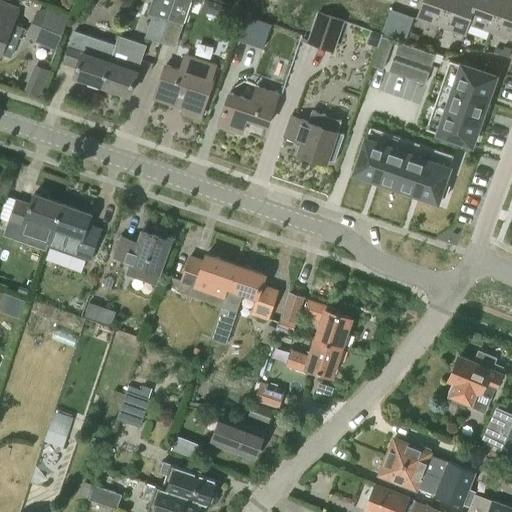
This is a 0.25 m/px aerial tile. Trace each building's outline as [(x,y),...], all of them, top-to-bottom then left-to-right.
[(0,0),(0,52),(1,53),(1,52),(11,56),(22,27),(13,24),(19,8),(0,0)] [(160,42),(173,0),(153,0),(149,13),(153,15),(146,37),(160,42)] [(173,0),(160,42),(176,47),(191,0),(173,0)] [(229,7),(211,0),(205,0),(202,10),(224,19),(229,7)] [(423,0),(418,17),(441,25),(449,0),(423,0)] [(464,33),(468,23),(475,0),(449,0),(441,25),(464,33)] [(475,0),(468,23),(491,31),(502,0),(475,0)] [(511,38),(511,0),(502,0),(491,31),(511,38)] [(55,49),(70,15),(48,6),(33,40),(55,49)] [(406,39),(413,17),(391,9),(383,30),(406,39)] [(334,51),(345,19),(318,10),(307,42),(334,51)] [(246,14),(237,39),(263,48),(272,23),(246,14)] [(101,86),(116,44),(75,30),(64,62),(77,66),(74,76),(101,86)] [(370,31),(366,43),(378,47),(382,36),(370,31)] [(417,43),(420,36),(410,32),(407,40),(417,43)] [(135,48),(137,42),(119,35),(116,44),(101,86),(129,95),(138,70),(134,69),(136,63),(140,65),(145,51),(135,48)] [(378,47),(372,65),(384,69),(394,40),(382,36),(378,47)] [(399,41),(395,53),(432,65),(436,54),(399,41)] [(434,49),(444,52),(446,44),(437,41),(434,49)] [(501,54),(509,57),(511,48),(511,47),(505,45),(501,54)] [(180,69),(166,64),(155,97),(172,103),(174,94),(187,99),(183,113),(199,119),(213,80),(211,79),(216,64),(185,54),(180,69)] [(393,59),(389,71),(426,83),(430,72),(393,59)] [(450,59),(426,128),(472,144),(496,75),(450,59)] [(35,73),(29,90),(39,94),(45,77),(35,73)] [(267,126),(278,94),(257,87),(252,99),(230,91),(219,125),(242,133),(247,119),(267,126)] [(308,122),(291,116),(285,136),(295,139),(301,143),(298,152),(328,163),(329,159),(336,161),(345,133),(338,131),(342,120),(312,110),(308,122)] [(371,126),(355,172),(438,201),(440,195),(447,197),(451,185),(445,182),(454,155),(371,126)] [(45,249),(47,244),(62,204),(34,194),(30,204),(17,199),(9,221),(24,226),(26,219),(34,221),(26,242),(45,249)] [(90,259),(93,250),(100,229),(87,225),(91,214),(62,204),(47,244),(77,254),(90,259)] [(421,207),(416,229),(438,234),(443,212),(421,207)] [(120,235),(113,256),(131,262),(127,273),(156,283),(160,272),(170,241),(142,231),(138,241),(120,235)] [(195,286),(195,287),(224,298),(225,297),(236,264),(207,254),(204,261),(190,256),(181,281),(195,286)] [(225,297),(224,298),(210,338),(225,344),(243,293),(257,298),(251,312),(268,318),(278,289),(263,283),(266,275),(236,264),(225,297)] [(296,322),(304,296),(290,292),(282,318),(291,321),(296,322)] [(27,301),(6,293),(0,308),(0,310),(20,318),(27,301)] [(342,347),(352,318),(333,312),(335,308),(310,300),(305,315),(322,320),(316,338),(342,347)] [(89,302),(85,315),(95,319),(100,305),(89,302)] [(280,318),(278,325),(283,327),(289,328),(291,321),(282,318),(280,318)] [(271,345),(277,326),(268,323),(262,342),(271,345)] [(333,376),(342,347),(316,338),(310,356),(293,351),(288,365),(312,373),(314,370),(333,376)] [(493,364),(495,359),(480,353),(475,363),(460,356),(450,381),(455,383),(449,396),(473,406),(479,393),(482,395),(482,394),(492,398),(502,374),(500,373),(502,368),(493,364)] [(137,394),(140,387),(131,383),(128,391),(126,391),(117,418),(141,426),(150,398),(149,398),(152,388),(143,385),(140,395),(137,394)] [(279,407),(284,391),(260,384),(255,400),(279,407)] [(120,404),(125,393),(114,389),(110,401),(120,404)] [(268,424),(274,410),(253,402),(248,416),(268,424)] [(497,458),(500,453),(511,426),(511,423),(511,412),(496,406),(482,438),(485,439),(480,450),(497,458)] [(73,446),(80,414),(55,409),(48,441),(73,446)] [(254,456),(264,433),(223,417),(213,440),(254,456)] [(511,426),(500,453),(511,458),(511,456),(511,426)] [(416,447),(395,438),(388,457),(467,489),(474,471),(442,460),(429,454),(430,451),(431,449),(418,444),(416,447)] [(467,489),(388,457),(381,474),(416,488),(417,486),(429,491),(461,503),(467,489)] [(212,506),(221,482),(163,461),(160,472),(168,474),(167,476),(170,477),(166,490),(206,504),(212,506)] [(84,481),(79,495),(89,498),(94,484),(84,481)] [(148,483),(143,498),(152,501),(148,510),(153,511),(202,511),(206,504),(166,490),(160,488),(148,483)] [(117,508),(122,494),(94,484),(89,498),(117,508)] [(444,511),(445,511),(376,486),(367,510),(372,511),(444,511)] [(511,511),(511,506),(474,493),(466,511),(511,511)]
